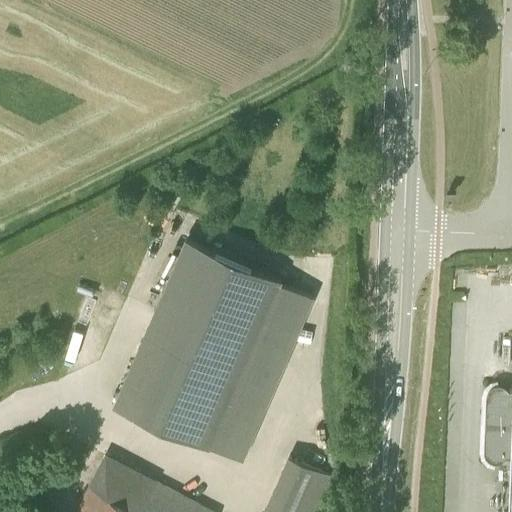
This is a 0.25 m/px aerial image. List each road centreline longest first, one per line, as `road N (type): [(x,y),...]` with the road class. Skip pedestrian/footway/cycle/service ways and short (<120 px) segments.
road 1 (unknown): [(511,309),(485,322),(475,511)]
road 2 (tertiary): [(387,409),(400,379),(406,274),(397,232)]
road 3 (tertiary): [(397,232),(384,273),(387,409)]
road 4 (tertiary): [(397,232),(402,99)]
